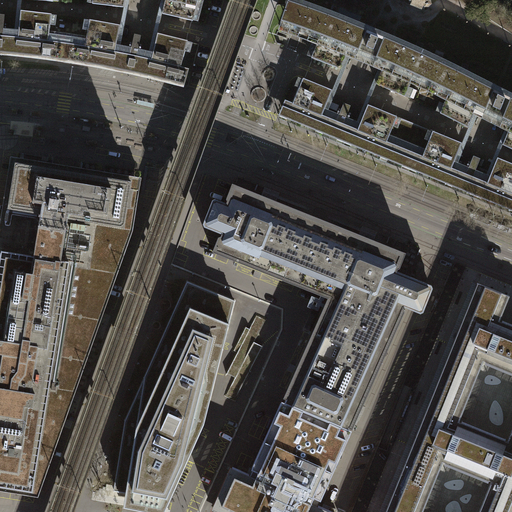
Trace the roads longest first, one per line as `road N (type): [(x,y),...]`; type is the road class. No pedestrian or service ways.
road 1 (residential): [(0,95),(210,136),(511,255)]
road 2 (track): [(393,0),(424,14),(443,3),(511,41)]
